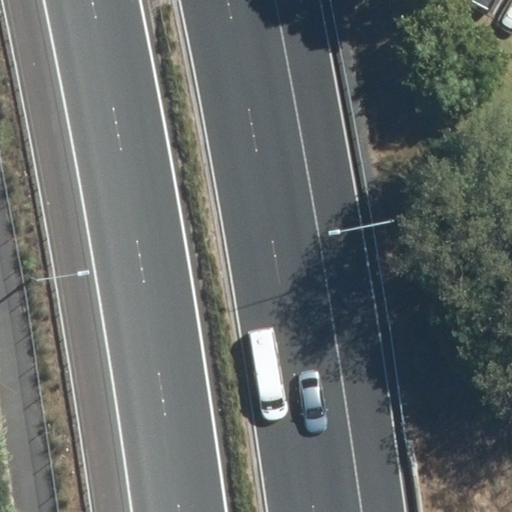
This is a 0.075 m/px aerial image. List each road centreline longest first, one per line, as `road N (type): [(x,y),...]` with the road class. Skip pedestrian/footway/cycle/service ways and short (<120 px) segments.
road 1 (motorway): [(231,0),(322,428),(331,511)]
road 2 (motorway): [(158,511),(60,0)]
